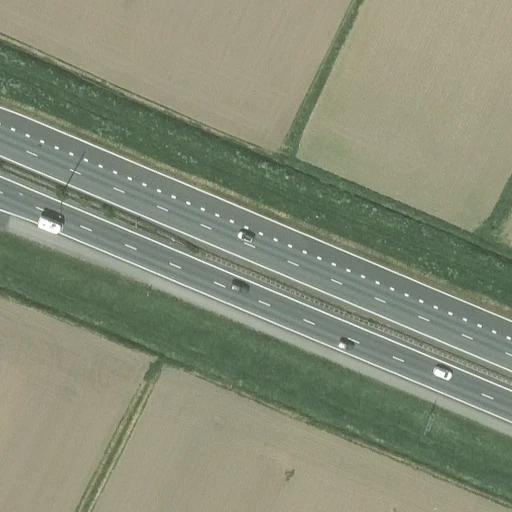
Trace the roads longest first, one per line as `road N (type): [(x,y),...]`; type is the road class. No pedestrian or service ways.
road 1 (motorway): [(511,356),(0,141)]
road 2 (motorway): [(0,192),(511,407)]
